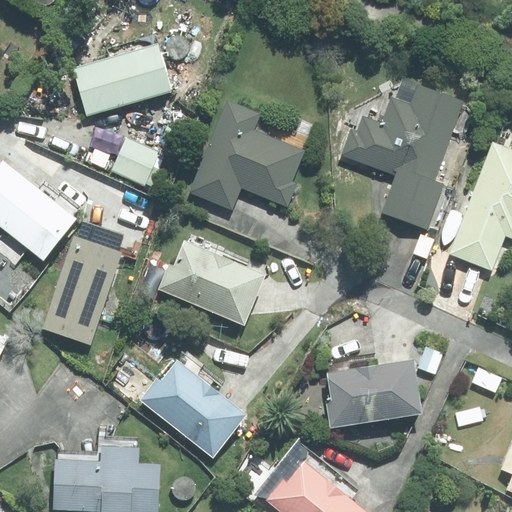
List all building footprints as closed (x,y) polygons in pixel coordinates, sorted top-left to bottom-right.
[(154,47),(72,71),(86,118),(168,94),(154,47)] [(433,183),(460,103),(414,87),(415,85),(402,80),(395,101),(390,99),(381,126),(361,118),(356,132),(350,131),(340,158),(395,177),(381,216),(425,231),(441,185),(433,183)] [(251,133),(257,114),(225,102),(190,193),(231,209),(239,190),(286,208),(295,186),(288,184),(300,151),(251,133)] [(124,139),(110,174),(143,188),(158,153),(124,139)] [(511,153),(489,145),(449,255),(491,271),(503,236),(511,239),(511,153)] [(0,165),(0,230),(39,263),(72,222),(0,165)] [(72,242),(42,331),(87,347),(118,258),(72,242)] [(167,268),(157,292),(242,328),(262,279),(182,245),(171,270),(167,268)] [(423,349),(416,371),(433,377),(440,354),(423,349)] [(325,375),(329,406),(325,406),(328,430),(418,417),(410,363),(389,366),(388,359),(349,365),(350,371),(325,375)] [(138,402),(210,460),(243,419),(174,363),(155,386),(154,384),(138,402)] [(472,383),(493,395),(500,381),(479,370),(472,383)] [(456,441),(484,427),(477,413),(448,427),(456,441)] [(511,478),(507,491),(511,493),(511,440),(499,471),(511,476),(511,478)] [(53,464),(51,511),(57,511),(153,511),(156,468),(132,467),(133,451),(101,450),(100,466),(53,464)] [(361,511),(289,452),(255,495),(276,511),(361,511)]
